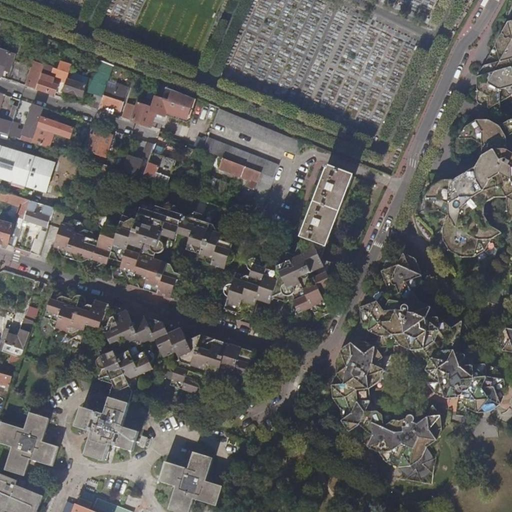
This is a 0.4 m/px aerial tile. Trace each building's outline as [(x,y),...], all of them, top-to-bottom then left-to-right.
[(511,16),(478,77),(478,83),(478,102),(489,108),(489,121),(477,121),(466,127),(460,138),(460,150),(473,150),(484,156),(477,167),(456,180),(443,180),(433,187),(427,197),(427,210),(433,221),(444,227),(444,239),(451,250),(461,256),(474,256),(485,249),(490,239),(501,232),(490,226),(484,216),(484,203),(495,197),(507,196),(507,209),(501,220),(511,225),(511,120),(500,114),(500,102),(510,96),(511,93),(511,16)] [(0,77),(2,78),(6,68),(11,69),(15,55),(0,49),(0,77)] [(107,88),(114,67),(101,61),(90,92),(95,94),(91,107),(99,110),(104,96),(107,88)] [(37,90),(43,72),(46,65),(42,64),(35,62),(27,86),(37,90)] [(68,79),(73,65),(61,62),(59,69),(54,68),(52,75),(43,72),(37,90),(56,96),(59,85),(54,83),(56,79),(67,82),(68,79)] [(67,82),(64,90),(83,97),(90,78),(74,73),(72,81),(68,79),(67,82)] [(115,91),(107,88),(104,96),(113,98),(115,91)] [(188,119),(195,99),(166,88),(162,100),(160,100),(159,100),(156,101),(155,102),(153,109),(139,104),(138,106),(133,121),(152,128),(156,114),(166,117),(168,111),(188,119)] [(125,102),(128,103),(131,96),(119,92),(116,99),(125,102)] [(125,102),(116,99),(113,98),(104,96),(99,110),(106,113),(108,107),(115,110),(122,112),(125,102)] [(133,121),(138,106),(128,103),(123,118),(133,121)] [(34,104),(23,140),(33,143),(41,117),(44,108),(34,104)] [(0,133),(8,136),(9,136),(13,124),(13,123),(17,111),(18,107),(15,106),(10,123),(0,119),(0,133)] [(299,156),(304,143),(232,114),(220,110),(215,122),(299,156)] [(188,120),(188,119),(168,111),(166,117),(168,113),(188,120)] [(41,117),(33,143),(50,149),(55,133),(72,138),(75,128),(41,117)] [(13,124),(9,136),(16,138),(20,125),(13,123),(13,124)] [(91,138),(88,146),(91,147),(90,152),(107,158),(114,136),(96,131),(94,139),(91,138)] [(8,136),(0,133),(0,145),(5,147),(8,136)] [(280,165),(209,138),(204,150),(224,158),(263,173),(256,190),(251,202),(249,208),(261,213),(280,165)] [(144,178),(156,144),(148,142),(143,156),(147,157),(146,159),(142,157),(141,160),(125,155),(120,170),(144,178)] [(166,148),(156,144),(144,178),(151,180),(168,187),(177,160),(163,155),(166,148)] [(0,145),(0,178),(42,191),(49,168),(51,162),(5,147),(0,145)] [(263,173),(224,158),(220,169),(251,180),(248,187),(256,190),(263,173)] [(203,183),(228,193),(231,184),(213,177),(217,165),(211,163),(209,169),(204,181),(203,183)] [(195,178),(204,181),(209,169),(200,166),(195,178)] [(316,243),(328,247),(354,177),(327,166),(327,168),(330,170),(326,178),(323,177),(318,191),(321,192),(313,213),(310,212),(305,226),(308,227),(304,238),(316,243)] [(244,199),(251,202),(256,190),(248,187),(244,199)] [(1,191),(0,193),(0,199),(21,206),(15,223),(3,220),(3,222),(0,221),(0,242),(16,247),(25,219),(31,200),(1,191)] [(38,203),(31,200),(25,219),(49,227),(54,212),(48,210),(46,215),(35,211),(38,203)] [(113,278),(116,280),(118,281),(123,280),(124,279),(125,277),(132,280),(130,285),(171,298),(174,287),(177,287),(178,287),(179,287),(181,286),(183,283),(183,279),(183,278),(182,276),(179,274),(180,268),(154,260),(156,254),(159,254),(160,253),(162,252),(164,250),(164,247),(163,244),(161,242),(160,242),(161,236),(175,240),(177,235),(190,239),(186,251),(200,255),(198,261),(225,270),(227,264),(230,264),(232,263),(234,261),(235,260),(235,257),(235,256),(234,254),(233,252),(232,252),(235,240),(222,235),(224,229),(210,224),(212,219),(196,213),(188,217),(180,215),(176,207),(159,201),(157,207),(144,202),(139,214),(133,212),(134,209),(133,208),(132,206),(130,204),(127,203),(124,204),(121,206),(120,208),(120,212),(121,213),(122,215),(124,217),(120,228),(112,225),(112,222),(112,221),(110,218),(109,217),(107,216),(105,216),(103,216),(101,218),(100,219),(99,221),(99,224),(100,226),(103,230),(101,235),(85,230),(80,221),(74,219),(66,223),(62,222),(54,247),(58,248),(61,256),(96,267),(104,263),(108,264),(110,259),(123,263),(121,268),(119,268),(117,268),(114,269),(113,271),(112,273),(112,274),(113,276),(113,278)] [(40,255),(47,231),(43,230),(39,240),(36,239),(32,253),(40,255)] [(330,301),(339,297),(332,279),(333,279),(334,277),(334,276),(335,274),(334,271),(334,269),(333,269),(331,267),(332,263),(323,259),(328,247),(316,243),(304,238),(298,256),(289,253),(284,268),(270,263),(268,269),(262,267),(262,265),(260,262),(259,261),(258,260),(256,259),(254,260),(251,261),(249,263),(249,267),(249,268),(250,270),(253,272),(252,277),(238,273),(234,286),(231,285),(229,286),(228,287),(227,289),(226,291),(227,295),(229,297),(230,298),(226,309),(240,314),(237,320),(241,321),(250,317),(253,318),(259,300),(272,304),(275,298),(289,302),(295,300),(300,311),(299,312),(298,313),(298,315),(299,316),(300,317),(301,317),(304,317),(305,316),(305,314),(305,312),(314,308),(320,319),(332,314),(328,306),(330,304),(330,303),(330,301)] [(334,399),(339,406),(341,409),(342,421),(350,431),(355,434),(361,437),(368,447),(379,452),(387,462),(398,467),(402,473),(406,476),(409,478),(411,480),(415,481),(418,481),(421,481),(426,478),(429,476),(431,475),(433,471),(434,468),(435,464),(435,461),(433,456),(427,447),(437,440),(442,429),(441,416),(433,405),(428,416),(418,423),(415,421),(415,419),(415,417),(414,416),(412,414),(411,414),(409,415),(407,415),(405,415),(404,417),(402,419),(403,422),(398,421),(393,419),(389,418),(384,415),(381,413),(378,411),(371,401),(370,389),(380,381),(385,370),(384,357),(389,346),(401,345),(412,350),(426,370),(428,383),(435,393),(446,398),(459,398),(466,407),(479,413),(490,412),(501,404),(506,393),(505,379),(498,369),(486,364),(474,365),(467,356),(472,345),(471,332),(463,321),(452,316),(440,317),(432,307),(420,301),(414,292),(418,287),(423,275),(417,258),(405,253),(388,259),(383,271),(389,287),(377,288),(367,295),(361,307),(362,320),(352,342),(342,349),(337,361),(337,375),(336,378),(333,385),(334,399)] [(114,389),(132,396),(139,375),(154,368),(149,358),(162,353),(165,358),(177,352),(180,358),(179,361),(175,361),(172,363),(171,365),(170,367),(171,371),(175,374),(171,385),(198,394),(199,388),(202,388),(205,387),(207,386),(208,384),(215,387),(217,381),(230,385),(232,379),(246,383),(250,372),(253,372),(256,370),(257,369),(258,367),(258,365),(257,363),(256,361),(254,359),(256,353),(202,335),(192,340),(188,331),(185,332),(183,329),(148,317),(135,322),(129,311),(97,300),(94,307),(87,304),(87,301),(86,298),(84,296),(82,295),(79,296),(77,297),(76,299),(75,300),(54,293),(46,318),(50,319),(54,327),(57,328),(55,334),(82,343),(84,337),(88,338),(96,334),(100,335),(102,329),(107,331),(113,346),(101,352),(106,363),(100,379),(115,384),(114,389)] [(36,319),(39,310),(30,306),(26,316),(36,319)] [(5,311),(3,321),(11,323),(13,313),(5,311)] [(22,357),(23,354),(35,322),(25,319),(19,336),(12,334),(13,331),(11,329),(6,328),(3,342),(8,344),(5,352),(14,355),(22,357)] [(511,328),(493,326),(498,338),(489,349),(511,352),(511,328)] [(11,363),(19,366),(22,357),(14,355),(11,363)] [(0,372),(0,395),(7,398),(11,386),(14,377),(0,372)] [(111,397),(130,403),(132,396),(114,389),(111,397)] [(123,426),(130,403),(111,397),(106,413),(82,407),(77,427),(93,432),(86,455),(106,461),(111,444),(134,452),(140,431),(123,426)] [(6,470),(26,476),(31,460),(54,467),(60,447),(43,441),(50,418),(30,413),(26,429),(2,422),(0,429),(0,443),(13,447),(6,470)] [(165,461),(160,481),(176,486),(170,509),(179,511),(190,511),(195,499),(218,506),(224,486),(207,481),(214,458),(194,452),(189,468),(165,461)] [(0,511),(6,511),(7,509),(12,511),(11,511),(37,511),(44,497),(16,486),(18,481),(0,473),(0,511)] [(108,503),(129,511),(132,511),(133,511),(97,497),(93,509),(100,511),(106,511),(105,511),(108,503)] [(80,498),(77,505),(89,510),(92,502),(80,498)] [(106,511),(129,511),(108,503),(105,511),(106,511)]
